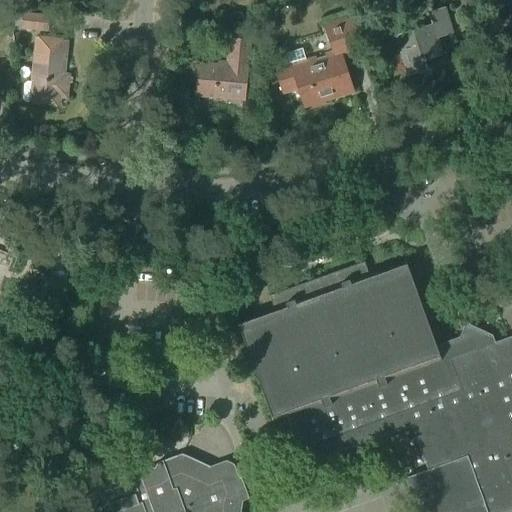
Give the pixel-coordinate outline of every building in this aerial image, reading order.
[(470,0),(459,0),(462,8),(472,5),(470,0)] [(511,0),(498,0),(503,13),(506,12),(511,30),(511,0)] [(407,76),(425,71),(422,61),(441,55),(436,39),(452,34),(444,9),(433,12),(437,25),(395,38),(407,76)] [(47,32),(48,18),(23,16),(22,29),(47,32)] [(352,93),(342,60),(353,57),(352,53),(361,50),(352,21),(325,29),(333,53),(326,55),(327,58),(315,62),(315,60),(306,62),(303,50),(279,58),(283,69),(275,72),(282,95),(297,90),(303,108),(311,106),(312,108),(324,105),(323,102),(352,93)] [(67,101),(69,76),(64,75),(67,42),(36,39),(32,83),(27,83),(24,85),(23,101),(25,104),(59,107),(60,100),(67,101)] [(248,67),(250,42),(229,40),(227,64),(217,63),(217,66),(198,65),(196,96),(243,100),(246,66),(248,67)] [(81,255),(70,250),(63,265),(75,270),(81,255)] [(105,264),(106,254),(96,253),(95,263),(105,264)] [(435,347),(403,258),(373,268),(374,271),(367,273),(364,263),(269,297),(273,308),(266,310),(265,308),(235,318),(271,418),(285,413),(304,466),(411,427),(427,472),(405,480),(416,511),(506,511),(511,510),(511,337),(494,344),(492,336),(480,331),(467,335),(435,347)] [(216,471),(182,455),(157,464),(154,469),(132,477),(131,473),(95,486),(104,511),(240,511),(237,504),(249,500),(244,487),(240,476),(233,479),(230,472),(223,468),(216,471)]
